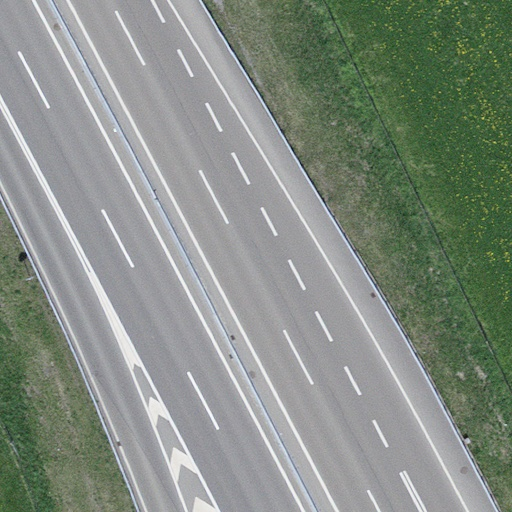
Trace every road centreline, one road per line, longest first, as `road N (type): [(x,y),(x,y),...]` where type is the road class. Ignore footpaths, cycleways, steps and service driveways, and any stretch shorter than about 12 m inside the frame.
road 1 (motorway): [(381,511),(112,0)]
road 2 (motorway): [(0,19),(260,511)]
road 3 (motorway): [(0,92),(166,511)]
